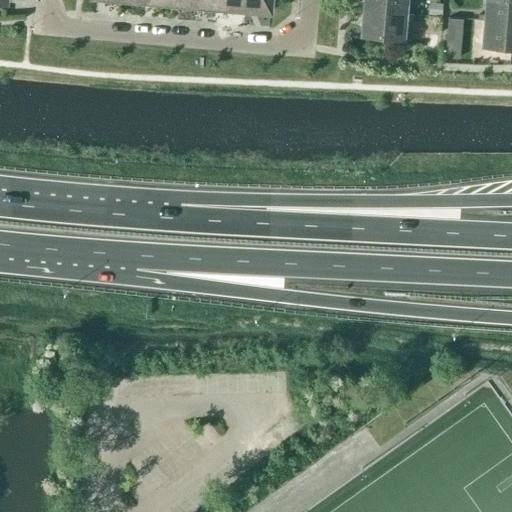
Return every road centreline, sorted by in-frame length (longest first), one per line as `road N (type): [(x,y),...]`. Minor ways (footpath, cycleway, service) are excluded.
road 1 (trunk): [(137,256),(282,295),(511,317)]
road 2 (trunk): [(137,256),(511,276)]
road 3 (trunk): [(511,201),(173,221)]
road 4 (trunk): [(511,237),(173,221)]
road 5 (residential): [(51,22),(282,45),(304,31),(310,0)]
road 6 (trunk): [(173,221),(0,205)]
road 7 (trunk): [(0,242),(137,256)]
